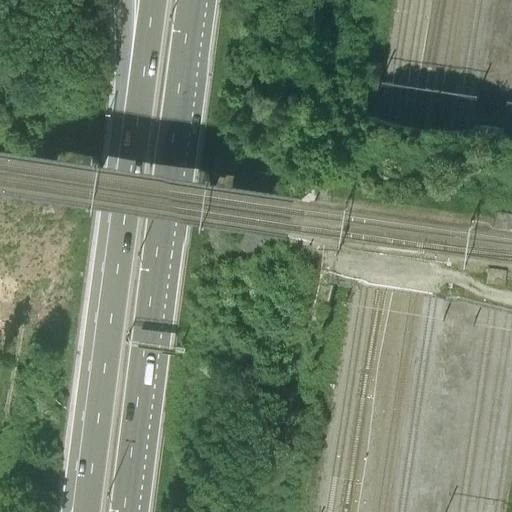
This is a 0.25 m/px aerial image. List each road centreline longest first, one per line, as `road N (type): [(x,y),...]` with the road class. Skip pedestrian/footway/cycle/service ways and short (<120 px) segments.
road 1 (motorway): [(123,511),(191,0)]
road 2 (motorway): [(141,118),(86,511)]
